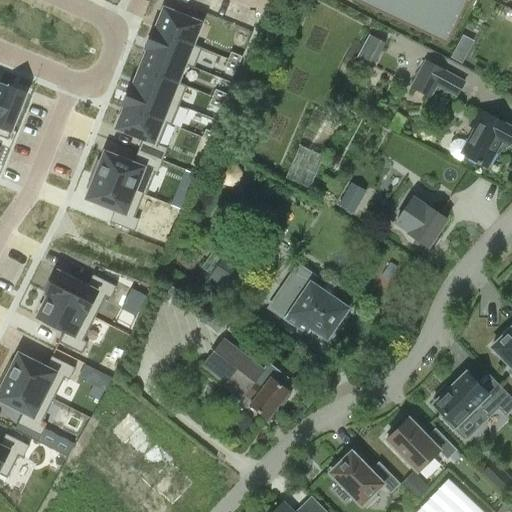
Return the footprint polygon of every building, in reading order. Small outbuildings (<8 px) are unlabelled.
[(353,0),(447,45),(468,0),(353,0)] [(154,30),(193,45),(202,23),(164,8),(155,29),(154,29),(154,30)] [(193,45),(154,30),(146,49),(185,64),(193,45)] [(365,33),(354,58),(370,65),(381,40),(365,33)] [(448,56),(458,60),(464,44),(455,40),(448,56)] [(147,50),(140,68),(178,83),(185,64),(146,49),(147,50)] [(228,59),(239,64),(242,57),(231,52),(228,59)] [(236,71),(239,64),(228,59),(225,67),(236,71)] [(465,84),(425,62),(410,89),(429,100),(435,88),(456,99),(465,84)] [(170,102),(178,83),(140,68),(132,86),(131,86),(131,87),(170,102)] [(0,110),(9,88),(8,88),(0,84),(0,110)] [(9,88),(0,110),(0,125),(11,130),(26,93),(9,86),(8,88),(9,88)] [(170,102),(131,87),(123,106),(162,121),(170,102)] [(212,97),(223,102),(226,94),(215,89),(212,97)] [(223,102),(212,97),(209,104),(220,109),(223,102)] [(143,139),(138,151),(162,161),(167,148),(154,143),(162,121),(123,106),(124,107),(116,128),(143,139)] [(475,129),(467,143),(464,141),(458,140),(454,141),(450,144),(449,149),(450,154),(454,158),(461,162),(465,155),(487,167),(501,142),(511,147),(511,129),(478,111),(470,126),(475,129)] [(217,135),(206,130),(203,137),(214,142),(217,135)] [(312,180),(320,153),(296,145),(287,173),(312,180)] [(98,161),(93,174),(135,191),(144,168),(157,173),(162,161),(138,151),(133,163),(105,151),(101,162),(98,161)] [(360,167),(338,206),(356,215),(377,177),(360,167)] [(126,214),(135,191),(93,174),(87,187),(90,188),(86,198),(115,210),(110,222),(134,231),(139,219),(126,214)] [(409,234),(408,235),(428,249),(446,221),(426,208),(420,217),(407,208),(395,225),(409,234)] [(236,296),(250,274),(224,256),(210,278),(236,296)] [(310,329),(327,340),(348,309),(310,284),(315,277),(298,266),(282,289),(291,295),(278,314),(307,334),(310,329)] [(97,291),(110,297),(116,285),(93,274),(87,285),(57,270),(46,293),(48,294),(86,313),(97,291)] [(48,294),(37,316),(64,330),(58,341),(82,353),(88,341),(75,335),(86,313),(48,294)] [(511,328),(492,349),(511,369),(510,372),(509,371),(508,372),(511,375),(511,328)] [(264,371),(224,339),(202,368),(242,399),(245,396),(253,402),(250,406),(269,420),(280,405),(283,407),(291,397),(288,395),(290,393),(282,387),(288,379),(269,364),(264,371)] [(75,367),(52,355),(46,366),(19,352),(14,362),(11,361),(4,373),(45,394),(56,372),(69,378),(75,367)] [(34,416),(45,394),(4,373),(0,382),(0,386),(1,387),(0,389),(0,398),(23,411),(18,422),(41,434),(47,422),(34,416)] [(511,409),(511,399),(494,381),(483,391),(467,374),(449,391),(446,387),(433,400),(437,403),(434,405),(445,417),(443,419),(453,430),(456,427),(459,431),(471,420),(479,428),(498,409),(505,416),(511,409)] [(108,428),(130,452),(150,433),(144,427),(153,418),(137,401),(108,428)] [(395,433),(387,441),(418,473),(439,453),(448,461),(457,452),(436,430),(427,438),(409,419),(405,422),(402,419),(392,429),(395,433)] [(23,456),(29,444),(6,433),(0,443),(0,470),(10,450),(23,456)] [(333,472),(330,474),(340,484),(333,491),(346,503),(352,497),(362,507),(383,486),(391,495),(400,486),(379,464),(371,472),(352,453),(350,455),(347,453),(330,470),(333,472)] [(511,479),(502,469),(490,482),(505,498),(511,491),(511,479)] [(483,511),(448,479),(417,511),(483,511)]
